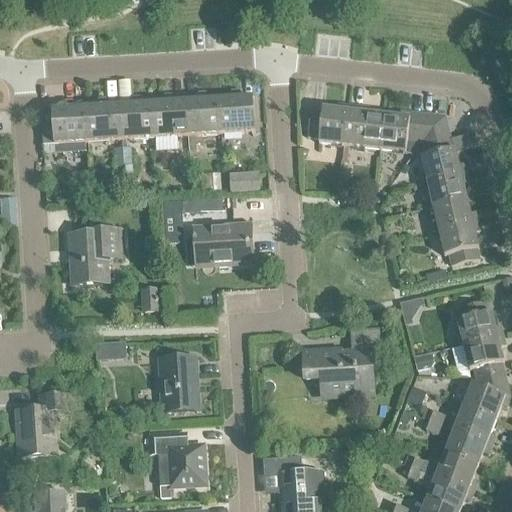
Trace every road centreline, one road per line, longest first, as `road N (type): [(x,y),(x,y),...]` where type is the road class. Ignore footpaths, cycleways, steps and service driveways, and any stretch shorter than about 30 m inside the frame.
road 1 (residential): [(244,511),(233,323),(291,297),(279,62)]
road 2 (residential): [(511,190),(503,143),(478,95),(457,84),(279,62)]
road 3 (residential): [(0,356),(31,328),(16,71)]
road 4 (residential): [(279,62),(16,71)]
